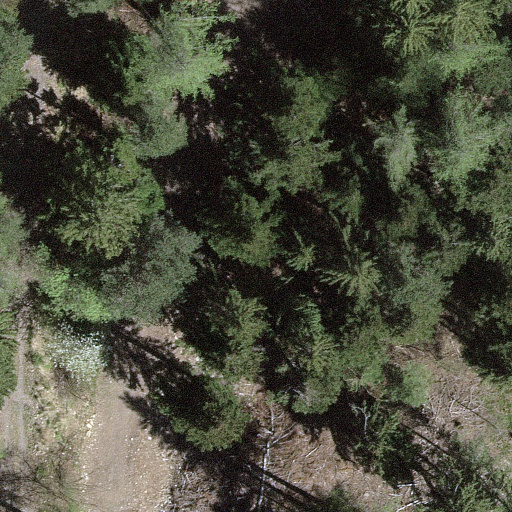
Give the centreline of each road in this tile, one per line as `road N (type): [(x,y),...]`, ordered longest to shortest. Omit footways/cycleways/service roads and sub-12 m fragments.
road 1 (track): [(231,0),(141,302),(116,511)]
road 2 (track): [(16,511),(12,292),(37,0)]
